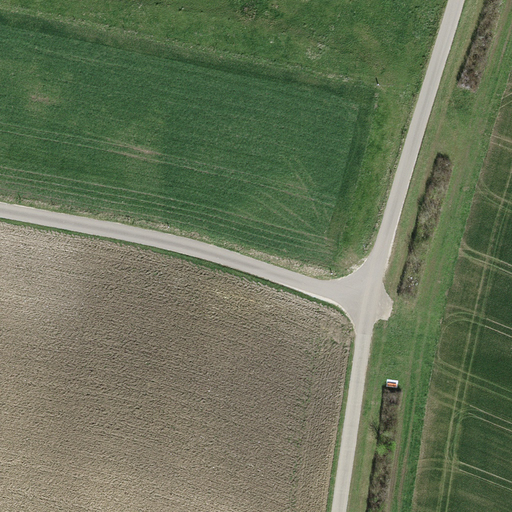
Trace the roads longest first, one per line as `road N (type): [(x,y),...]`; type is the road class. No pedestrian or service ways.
road 1 (track): [(454,0),(364,302),(338,511)]
road 2 (track): [(0,209),(202,251),(364,302)]
